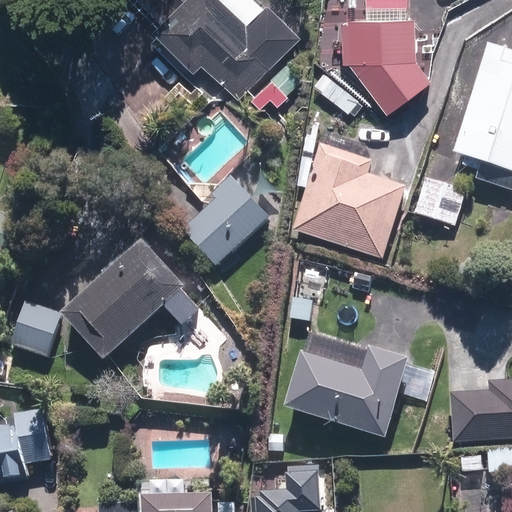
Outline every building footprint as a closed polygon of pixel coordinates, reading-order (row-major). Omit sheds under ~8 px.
[(221,0),(146,0),(164,17),(152,30),(193,71),(200,63),(236,99),(297,36),(265,4),(245,23),(221,0)] [(346,62),(384,115),(430,81),(415,60),(414,17),(404,17),(403,0),(341,0),(342,63),(346,62)] [(476,181),(511,193),(511,53),(490,47),(454,155),(465,159),(462,167),(479,173),(476,181)] [(253,98),(262,108),(271,98),(279,106),(290,96),(288,94),(303,81),(287,65),(253,98)] [(372,111),(340,85),(330,98),(362,123),(372,111)] [(470,96),(456,92),(437,151),(451,155),(470,96)] [(293,232),(383,262),(407,190),(370,177),(374,165),(322,147),(293,232)] [(414,215),(456,227),(467,191),(425,178),(414,215)] [(215,268),(268,220),(236,184),(183,232),(215,268)] [(0,256),(13,261),(27,222),(0,212),(0,256)] [(64,312),(106,358),(165,305),(181,323),(200,307),(183,289),(186,286),(145,239),(64,312)] [(9,347),(45,360),(60,318),(22,306),(9,347)] [(278,406),(377,438),(402,358),(362,346),(361,349),(305,331),(299,351),(296,350),(278,406)] [(451,395),(454,444),(511,440),(511,381),(490,383),(490,392),(451,395)] [(0,484),(28,479),(25,462),(48,458),(38,409),(3,416),(0,412),(0,484)] [(269,435),(269,452),(287,452),(286,435),(269,435)] [(511,448),(489,450),(491,474),(511,473),(511,448)] [(319,508),(316,466),(288,468),(289,490),(261,492),(261,496),(250,497),(250,511),(297,511),(298,510),(319,508)] [(216,511),(216,497),(146,500),(146,505),(101,506),(101,511),(216,511)] [(0,511),(24,511),(19,501),(0,510),(0,511)]
